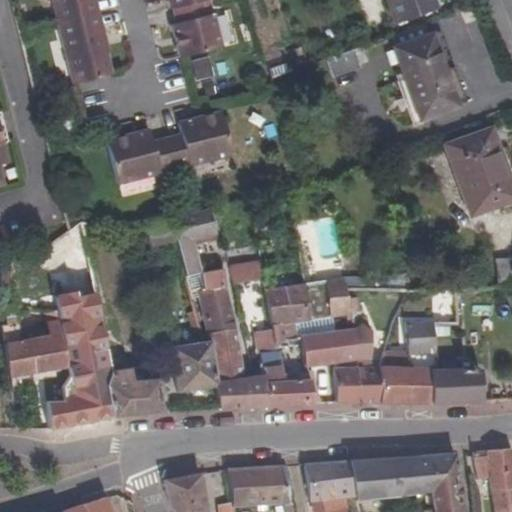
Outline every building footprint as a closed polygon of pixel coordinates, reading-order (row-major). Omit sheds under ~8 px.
[(54,0),(61,24),(97,16),(92,0),(54,0)] [(209,0),(171,0),(174,9),(202,2),(210,1),(209,0)] [(436,8),(433,0),(386,0),(395,23),(436,8)] [(206,18),(202,2),(174,9),(177,25),(183,46),(177,47),(179,59),(222,49),(214,16),(206,18)] [(97,16),(61,24),(76,85),(77,85),(111,77),(97,16)] [(177,25),(171,26),(177,47),(183,46),(177,25)] [(432,35),(395,49),(420,120),(457,107),(432,35)] [(329,73),(358,69),(356,50),(326,53),(329,73)] [(189,60),(187,81),(209,83),(210,61),(189,60)] [(167,139),(174,167),(188,163),(189,167),(232,156),(221,112),(179,124),(182,135),(167,139)] [(107,141),(118,185),(161,174),(160,171),(174,167),(167,139),(153,142),(150,130),(107,141)] [(511,189),(490,130),(446,147),(471,215),(511,200),(511,189)] [(187,216),(170,221),(176,240),(185,277),(201,274),(193,240),(215,235),(209,210),(187,216)] [(153,246),(176,240),(170,221),(148,227),(153,246)] [(511,258),(498,259),(498,287),(511,286),(511,258)] [(9,265),(0,265),(0,311),(5,311),(7,322),(17,320),(15,310),(11,279),(9,265)] [(231,270),(234,285),(265,279),(262,265),(231,270)] [(234,329),(222,269),(201,274),(205,291),(197,292),(206,335),(234,329)] [(15,310),(34,307),(30,277),(11,279),(15,310)] [(324,281),(330,318),(354,314),(350,290),(349,278),(324,281)] [(310,322),(304,286),(303,285),(287,287),(292,324),(310,322)] [(292,324),(287,287),(266,290),(272,326),(275,343),(294,340),(294,339),(292,324)] [(460,322),(459,289),(418,291),(411,291),(409,291),(404,302),(433,301),(434,323),(408,324),(408,354),(383,355),(379,367),(379,404),(431,405),(430,369),(435,369),(434,323),(460,322)] [(54,304),(42,305),(48,336),(4,345),(9,377),(66,367),(54,304)] [(62,384),(64,400),(47,403),(49,429),(112,418),(106,388),(112,371),(98,306),(77,311),(78,317),(72,326),(84,380),(62,384)] [(0,322),(0,336),(18,336),(18,322),(0,322)] [(275,343),(272,326),(261,328),(263,340),(250,342),(253,356),(277,352),(275,343)] [(244,378),(234,329),(206,335),(209,343),(217,381),(244,378)] [(355,332),(354,330),(302,337),(306,367),(308,367),(357,359),(355,332)] [(355,332),(357,359),(370,358),(368,330),(355,332)] [(217,381),(209,343),(172,349),(179,393),(217,388),(217,381)] [(336,403),(379,404),(379,367),(335,368),(336,403)] [(130,369),(112,371),(106,388),(112,418),(162,413),(156,380),(133,382),(130,369)] [(481,369),(435,369),(430,369),(431,405),(482,403),(481,369)] [(256,376),(251,376),(244,378),(217,381),(217,388),(218,409),(268,408),(265,383),(264,375),(256,376)] [(268,408),(313,405),(310,380),(265,383),(268,408)] [(511,511),(511,452),(511,448),(473,451),(475,465),(487,464),(494,511),(511,511)] [(409,456),(414,492),(430,491),(433,509),(424,510),(424,511),(463,511),(455,453),(409,456)] [(348,461),(355,495),(355,499),(391,495),(414,492),(409,456),(348,461)] [(347,511),(344,496),(355,495),(348,461),(304,464),(309,502),(312,502),(314,511),(347,511)] [(231,506),(288,502),(283,466),(227,470),(230,502),(231,506)] [(170,510),(172,510),(172,511),(206,511),(199,474),(163,481),(170,510)] [(109,511),(104,497),(61,511),(109,511)] [(233,511),(231,506),(230,502),(217,505),(218,511),(233,511)]
